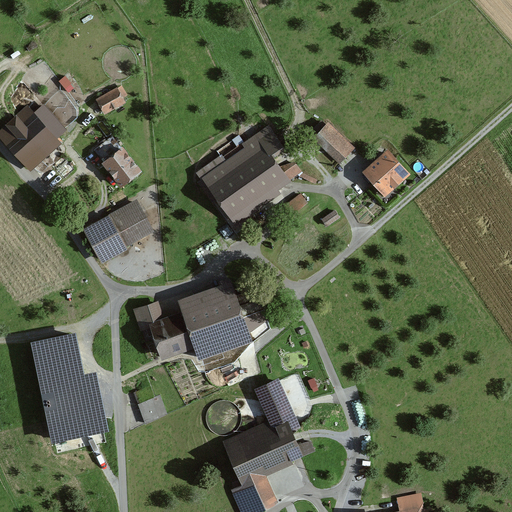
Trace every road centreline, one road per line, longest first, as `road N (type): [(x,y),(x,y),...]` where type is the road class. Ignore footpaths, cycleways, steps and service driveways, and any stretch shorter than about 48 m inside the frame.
road 1 (track): [(292,297),(511,107)]
road 2 (track): [(0,337),(95,319),(116,295)]
